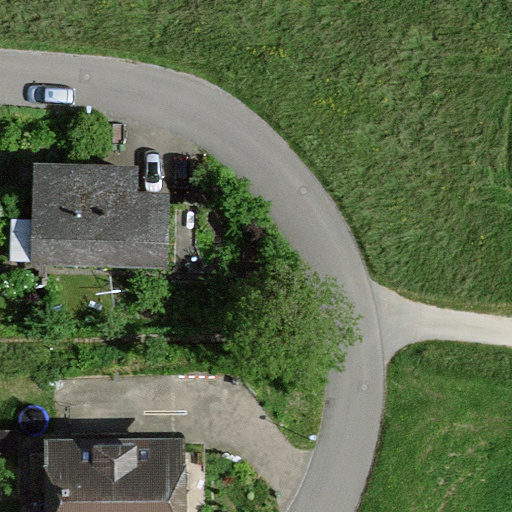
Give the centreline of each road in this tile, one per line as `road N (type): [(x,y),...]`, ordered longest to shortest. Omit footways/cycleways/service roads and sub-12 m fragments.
road 1 (residential): [(0,80),(166,104),(232,138),(283,188),(329,253),(349,322),(353,399),(335,486),(319,511)]
road 2 (track): [(511,333),(349,322)]
